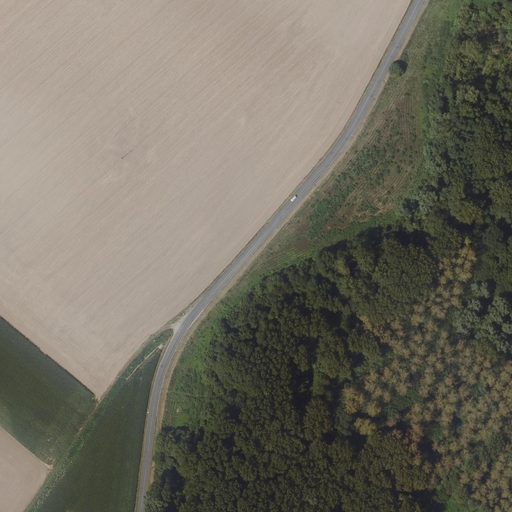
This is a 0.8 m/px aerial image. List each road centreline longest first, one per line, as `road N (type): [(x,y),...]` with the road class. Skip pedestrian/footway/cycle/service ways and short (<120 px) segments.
road 1 (tertiary): [(141,511),(165,360),(187,323),(344,140),(421,0)]
road 2 (track): [(26,511),(125,364),(168,323),(187,323)]
